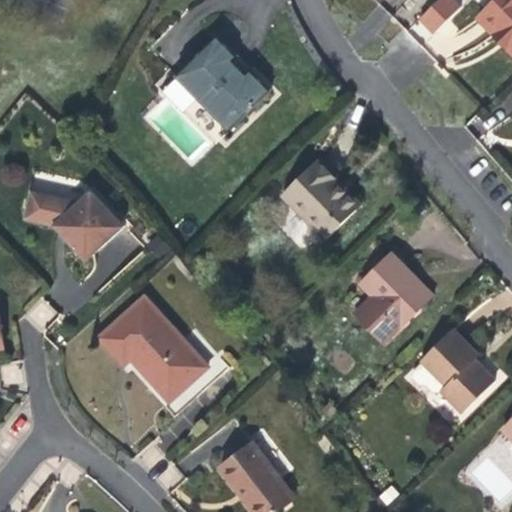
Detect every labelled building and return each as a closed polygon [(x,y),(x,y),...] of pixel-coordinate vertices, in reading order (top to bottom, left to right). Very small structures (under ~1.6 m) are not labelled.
[(434,34),(461,8),(452,0),(439,0),(420,20),(434,34)] [(511,0),(496,0),(479,17),(495,34),(498,32),(503,38),(510,44),(508,45),(511,49),(511,0)] [(218,35),(176,76),(230,131),(272,90),(252,69),(247,73),(240,66),(235,60),(239,56),(218,35)] [(317,161),(283,195),(327,240),(357,210),(331,184),(336,180),(317,161)] [(357,210),(361,206),(343,187),(336,180),(331,184),(357,210)] [(26,219),(56,226),(59,223),(78,243),(75,247),(87,261),(124,227),(92,192),(81,202),(32,191),(26,219)] [(78,243),(59,223),(56,226),(66,238),(75,247),(78,243)] [(391,252),(360,283),(374,296),(404,326),(435,295),(410,271),(391,252)] [(386,344),(404,326),(374,296),(355,314),(386,344)] [(175,418),(197,398),(197,393),(190,384),(208,368),(216,377),(220,377),(230,369),(220,357),(209,367),(146,297),(101,337),(125,364),(132,359),(136,355),(143,363),(139,366),(170,401),(165,407),(175,418)] [(43,329),(57,310),(41,298),(27,317),(43,329)] [(446,386),(442,390),(463,412),(496,381),(480,365),(475,360),(479,355),(454,329),(421,360),(423,362),(446,386)] [(136,355),(132,359),(136,363),(139,366),(143,363),(136,355)] [(439,393),(442,390),(446,386),(423,362),(413,372),(413,378),(420,386),(426,385),(432,392),(439,393)] [(197,398),(220,377),(216,377),(208,368),(190,384),(197,393),(197,398)] [(511,419),(503,429),(511,438),(511,419)] [(277,511),(296,498),(254,442),(221,467),(239,491),(242,488),(247,494),(251,500),(248,503),(254,511),(277,511)] [(499,500),(511,487),(511,485),(486,459),(472,473),(499,500)]
